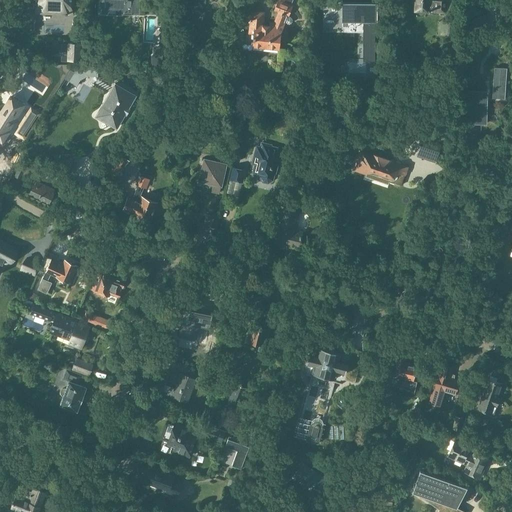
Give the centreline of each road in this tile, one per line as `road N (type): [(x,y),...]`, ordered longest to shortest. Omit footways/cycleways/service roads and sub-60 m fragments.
road 1 (residential): [(511,355),(399,316),(156,261)]
road 2 (residential): [(69,511),(156,261)]
road 3 (residential): [(156,261),(0,190)]
